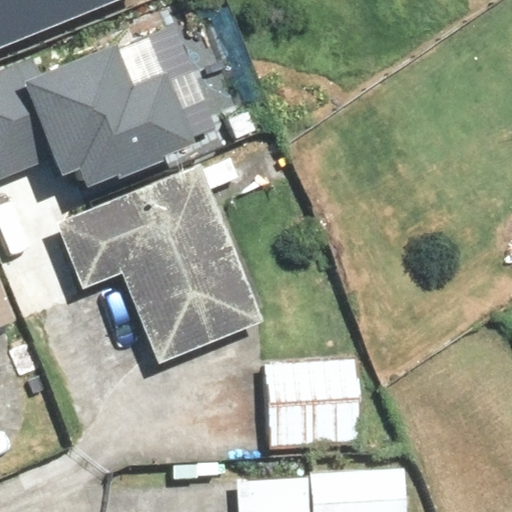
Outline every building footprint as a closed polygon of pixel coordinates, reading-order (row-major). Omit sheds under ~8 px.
[(0,0),(0,44),(120,0),(0,0)] [(0,61),(0,177),(41,161),(47,175),(69,166),(76,184),(215,126),(170,17),(35,73),(26,51),(0,61)] [(252,323),(191,171),(43,230),(69,294),(109,279),(144,366),(252,323)] [(0,257),(0,337),(26,329),(0,257)] [(362,357),(265,363),(271,453),(367,447),(362,357)] [(313,471),(313,482),(241,485),(242,511),(417,511),(416,467),(313,471)]
